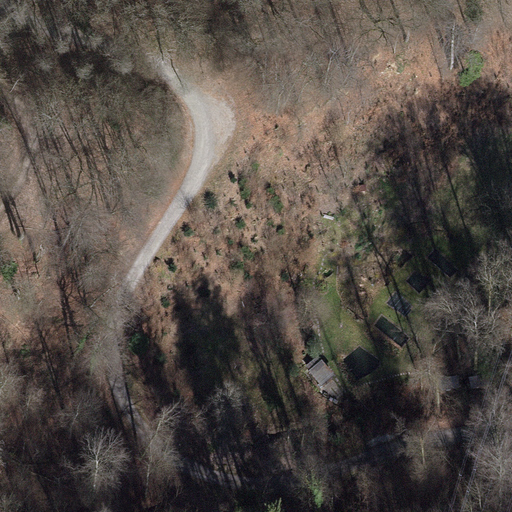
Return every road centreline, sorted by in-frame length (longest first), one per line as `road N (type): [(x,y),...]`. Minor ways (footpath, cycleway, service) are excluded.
road 1 (track): [(0,3),(156,65),(194,95),(203,116),(193,186),(115,321),(116,375),(128,407),(171,454),(205,472),(287,480),(390,447),(511,424)]
road 2 (track): [(0,90),(30,119),(34,141),(31,161),(0,209)]
